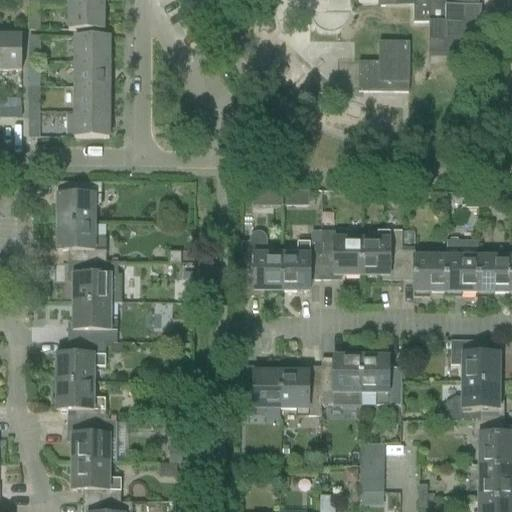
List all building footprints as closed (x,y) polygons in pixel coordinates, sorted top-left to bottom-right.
[(511,0),(286,0),(287,3),(311,3),(311,1),(324,2),(324,0),(379,0),(379,10),(413,10),(413,25),(428,25),(428,59),(462,59),(462,43),(479,43),(479,0),(493,0),(493,2),(511,2),(511,0)] [(39,33),(39,7),(28,7),(28,33),(39,33)] [(102,33),(103,7),(68,7),(68,33),(102,33)] [(0,73),(20,73),(20,59),(20,39),(0,38),(0,73)] [(39,65),(39,39),(28,39),(28,64),(39,65)] [(108,65),(108,39),(73,39),(73,65),(108,65)] [(407,95),(408,45),(377,45),(377,65),(357,64),(357,95),(407,95)] [(39,90),(39,65),(28,64),(28,90),(39,90)] [(108,90),(108,65),(73,65),(73,90),(108,90)] [(39,115),(39,90),(28,90),(28,115),(39,115)] [(108,115),(108,90),(73,90),(73,115),(108,115)] [(0,120),(20,120),(20,111),(0,110),(0,120)] [(39,141),(39,115),(28,115),(28,141),(39,141)] [(108,141),(108,115),(73,115),(73,141),(108,141)] [(51,185),(51,198),(56,198),(56,225),(92,225),(92,210),(92,199),(101,199),(101,185),(51,185)] [(284,194),(284,209),(294,209),(294,194),(284,194)] [(476,211),(476,196),(465,195),(464,211),(476,211)] [(490,211),(490,196),(476,196),(476,211),(490,211)] [(105,266),(105,241),(92,241),(92,225),(56,225),(56,253),(67,253),(67,265),(105,266)] [(360,279),(361,241),(334,241),(334,233),(320,233),(320,234),(320,283),(333,284),(333,279),(360,279)] [(240,283),(240,300),(253,300),(253,294),(280,294),(281,257),(265,256),(265,245),(264,245),(264,239),(262,236),(258,234),(254,234),(251,236),(249,239),(249,245),(240,245),(240,267),(240,272),(240,283)] [(320,283),(320,234),(310,234),(310,245),(297,245),(297,257),(281,257),(280,294),(308,294),(308,283),(320,283)] [(361,241),(360,279),(387,279),(387,284),(399,284),(400,253),(401,253),(401,250),(401,234),(388,234),(388,242),(376,242),(361,241)] [(444,295),(444,300),(453,300),(453,295),(460,295),(476,295),(476,260),(476,244),(444,244),(444,259),(444,295)] [(400,253),(399,284),(412,284),(412,300),(421,300),(421,295),(444,295),(444,259),(414,259),(414,253),(414,250),(401,250),(401,253),(400,253)] [(476,295),(476,300),(485,300),(485,296),(508,296),(508,260),(508,253),(495,253),(492,260),(476,260),(476,295)] [(180,266),(180,254),(168,254),(168,266),(180,266)] [(181,255),(181,264),(193,264),(193,255),(181,255)] [(67,265),(67,278),(72,278),(72,285),(72,305),(109,305),(120,306),(121,277),(117,277),(117,266),(105,266),(67,265)] [(180,273),(180,283),(192,283),(192,274),(192,273),(180,273)] [(66,332),(66,345),(104,345),(115,346),(115,333),(109,333),(109,322),(109,305),(72,305),(71,332),(66,332)] [(498,384),(498,356),(487,356),(487,344),(449,344),(449,368),(461,368),(461,384),(498,384)] [(55,357),(55,385),(92,385),(92,382),(96,380),(96,373),(92,371),(92,369),(104,369),(104,345),(66,345),(66,357),(55,357)] [(319,370),(319,409),(320,409),(359,409),(359,396),(360,359),(332,359),(332,370),(319,370)] [(400,408),(400,391),(400,371),(388,370),(388,359),(360,359),(359,396),(375,396),(375,408),(400,408)] [(239,369),(239,418),(252,418),(252,412),(263,412),(279,412),(279,375),(253,375),(253,369),(239,369)] [(279,375),(279,412),(295,412),(306,412),(306,419),(320,419),(320,409),(319,409),(319,370),(306,370),(306,375),(279,375)] [(444,407),(443,425),(453,425),(472,425),(472,424),(503,424),(503,411),(498,411),(498,384),(461,384),(461,400),(461,407),(444,407)] [(104,425),(104,400),(92,400),(92,385),(55,385),(55,413),(66,413),(66,425),(104,425)] [(511,436),(502,437),(503,424),(472,424),(472,425),(472,438),(477,438),(477,469),(511,469),(511,436)] [(66,425),(66,438),(71,438),(71,465),(107,465),(114,465),(115,425),(104,425),(66,425)] [(383,459),(384,447),(359,447),(359,459),(383,459)] [(168,449),(168,466),(191,466),(191,449),(168,449)] [(319,449),(319,459),(328,459),(329,449),(319,449)] [(383,472),(383,459),(359,459),(359,462),(359,469),(359,471),(383,472)] [(118,505),(119,482),(107,482),(107,465),(71,465),(70,493),(81,493),(81,505),(118,505)] [(511,469),(477,469),(477,501),(511,501),(511,469)] [(344,470),(344,483),(357,483),(357,470),(344,470)] [(383,483),(383,472),(359,471),(358,483),(383,483)] [(358,496),(383,496),(383,483),(358,483),(358,496)] [(417,501),(426,501),(426,488),(417,488),(417,501)] [(181,492),(181,502),(190,502),(190,492),(181,492)] [(318,511),(332,511),(333,500),(319,500),(318,511)] [(416,511),(426,511),(426,501),(417,501),(416,511)] [(511,511),(511,501),(477,501),(476,511),(511,511)]
